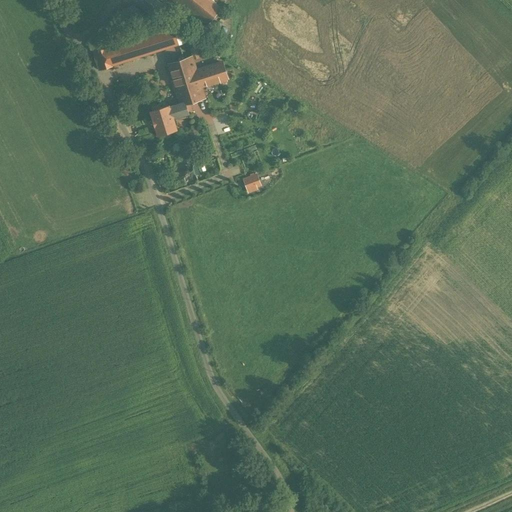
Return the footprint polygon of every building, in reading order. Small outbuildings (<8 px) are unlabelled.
[(133,0),(147,11),(156,0),(133,0)] [(163,4),(158,0),(156,0),(147,11),(150,14),(155,12),(163,4)] [(222,9),(211,0),(175,0),(206,26),(222,9)] [(135,5),(111,16),(116,25),(139,14),(135,5)] [(173,27),(170,18),(115,36),(117,41),(93,48),(99,68),(187,41),(185,32),(177,24),(173,27)] [(193,57),(169,64),(181,103),(170,107),(170,105),(150,111),(158,135),(177,129),(173,117),(189,112),(186,103),(205,97),(201,87),(228,79),(223,61),(196,70),(193,57)] [(257,174),(244,179),(248,190),(261,185),(257,174)] [(264,500),(253,479),(246,483),(257,504),(264,500)]
